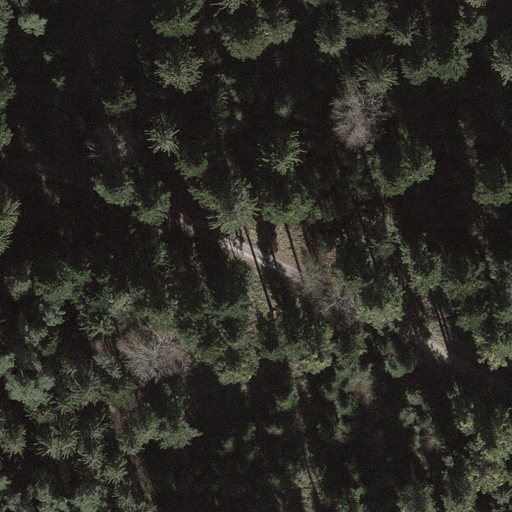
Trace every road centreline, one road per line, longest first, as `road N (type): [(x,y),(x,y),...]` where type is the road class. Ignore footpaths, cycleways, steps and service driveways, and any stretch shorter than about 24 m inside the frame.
road 1 (track): [(0,162),(65,171),(230,237),(511,397)]
road 2 (track): [(136,0),(77,92),(65,171)]
